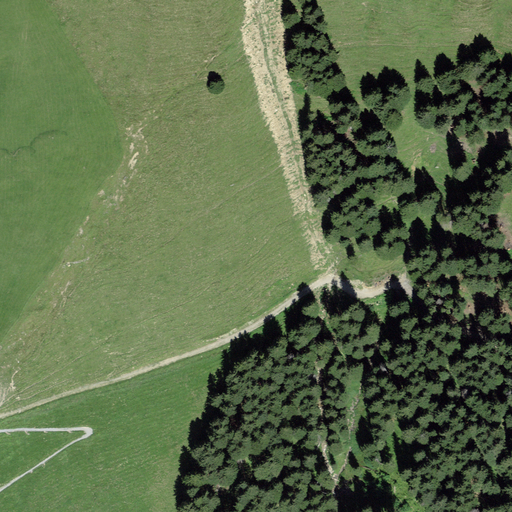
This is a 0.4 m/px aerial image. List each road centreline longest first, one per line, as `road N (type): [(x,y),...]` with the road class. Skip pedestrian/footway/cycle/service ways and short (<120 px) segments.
road 1 (track): [(511,344),(439,320),(400,282),(359,294),(325,280),(238,336),(0,415)]
road 2 (track): [(0,430),(90,431),(0,487)]
